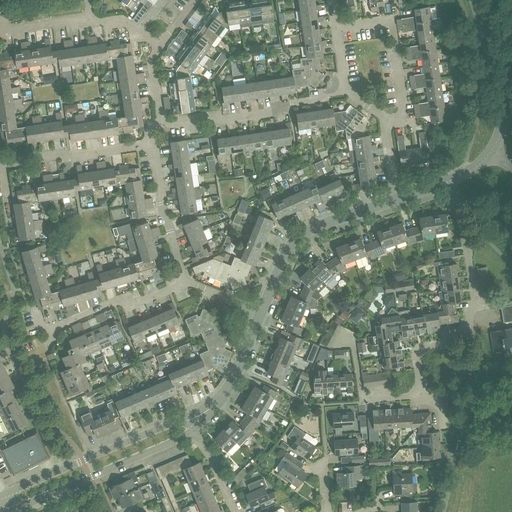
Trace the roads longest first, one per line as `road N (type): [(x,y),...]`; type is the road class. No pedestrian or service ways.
road 1 (residential): [(421,396),(415,354),(466,327),(475,305),(448,181)]
road 2 (unclassified): [(191,423),(169,423),(2,493)]
road 3 (unclassified): [(10,511),(168,443),(191,423)]
road 4 (unclassified): [(260,313),(302,234),(396,198)]
road 5 (residential): [(160,121),(273,113),(344,88)]
road 6 (residential): [(28,357),(48,348),(56,327),(186,283)]
road 7 (residential): [(387,120),(404,117),(391,20),(336,29)]
road 8 (unclassified): [(490,152),(505,101),(476,0)]
road 9 (residential): [(0,162),(151,142)]
road 10 (residential): [(186,283),(151,142)]
road 11 (residential): [(0,30),(121,19),(136,29)]
road 12 (unclassified): [(191,423),(232,381),(260,313)]
